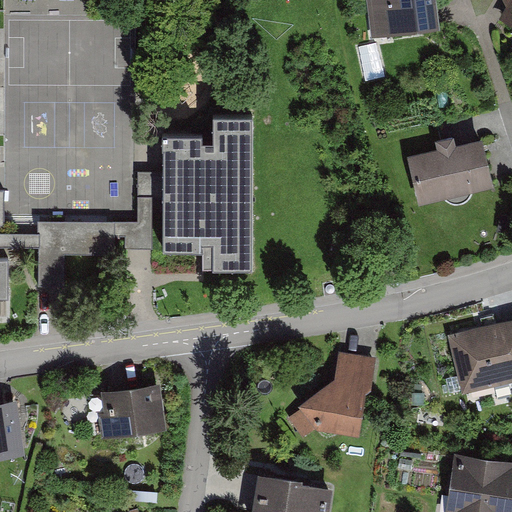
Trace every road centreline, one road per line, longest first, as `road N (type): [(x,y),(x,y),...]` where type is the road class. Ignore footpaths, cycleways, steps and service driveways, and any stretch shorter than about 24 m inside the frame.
road 1 (residential): [(511,274),(207,346)]
road 2 (residential): [(207,346),(166,343),(0,365)]
road 3 (residential): [(192,511),(207,346)]
